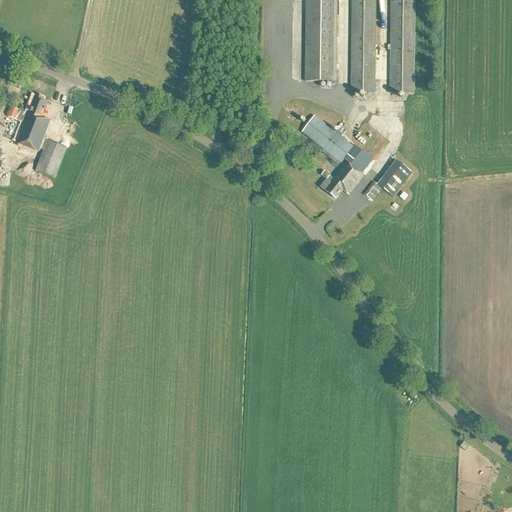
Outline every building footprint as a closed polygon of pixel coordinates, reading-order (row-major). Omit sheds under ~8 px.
[(337,1),(307,1),(306,83),(337,83),(337,1)] [(352,1),(351,94),(374,94),(375,1),(352,1)] [(391,1),(390,95),(413,95),(414,2),(391,1)] [(44,151),(40,149),(51,122),(42,118),(48,104),(35,99),(30,113),(28,113),(27,115),(23,113),(12,109),(9,118),(24,124),(11,157),(38,168),(36,172),(55,179),(67,149),(48,142),(44,151)] [(359,132),(349,144),(314,117),(302,133),(344,167),(334,180),(325,172),(321,176),(327,181),(320,188),(336,200),(343,192),(348,196),(365,176),(364,175),(370,168),(370,169),(390,143),(365,123),(359,132)] [(83,124),(77,135),(87,139),(92,129),(83,124)] [(396,162),(378,186),(374,183),(364,196),(372,202),(382,189),(394,198),(412,174),(396,162)]
